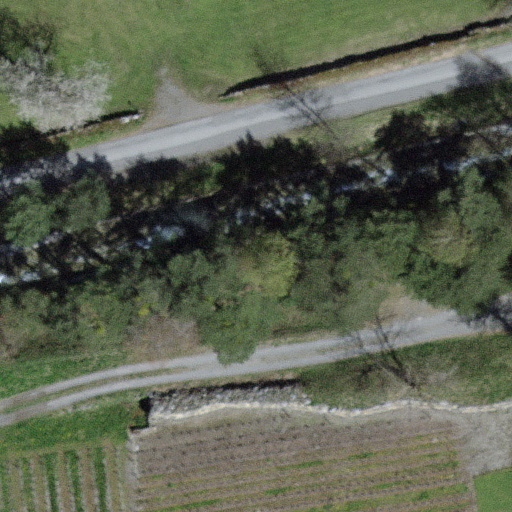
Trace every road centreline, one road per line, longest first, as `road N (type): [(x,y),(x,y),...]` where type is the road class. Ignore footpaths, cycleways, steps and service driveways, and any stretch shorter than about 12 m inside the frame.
road 1 (residential): [(511,58),(0,183)]
road 2 (track): [(511,310),(380,341),(121,377),(0,410)]
